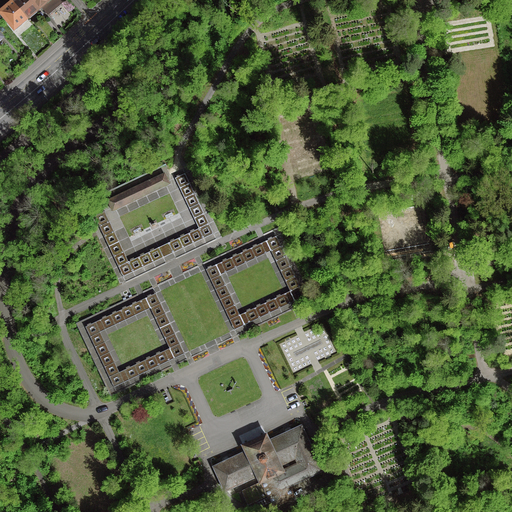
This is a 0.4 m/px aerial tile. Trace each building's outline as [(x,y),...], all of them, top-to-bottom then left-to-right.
[(13,0),(12,1),(26,18),(36,10),(27,0),(13,0)] [(27,0),(36,10),(40,6),(46,14),(60,3),(57,0),(27,0)] [(8,4),(0,11),(0,13),(13,29),(26,18),(12,1),(11,2),(10,1),(7,3),(8,4)] [(163,174),(107,201),(111,211),(168,184),(163,174)] [(242,445),(245,452),(212,467),(223,491),(256,476),(259,482),(271,507),(293,497),(288,486),(322,470),(301,425),(270,439),(267,433),(242,445)]
